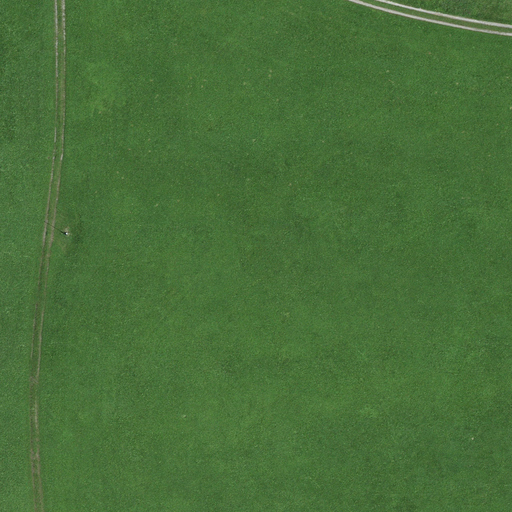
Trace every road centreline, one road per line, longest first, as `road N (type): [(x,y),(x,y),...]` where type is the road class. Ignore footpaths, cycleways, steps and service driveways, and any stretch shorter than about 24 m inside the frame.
road 1 (track): [(61,0),(62,169),(36,443),(42,511)]
road 2 (track): [(511,34),(366,0)]
